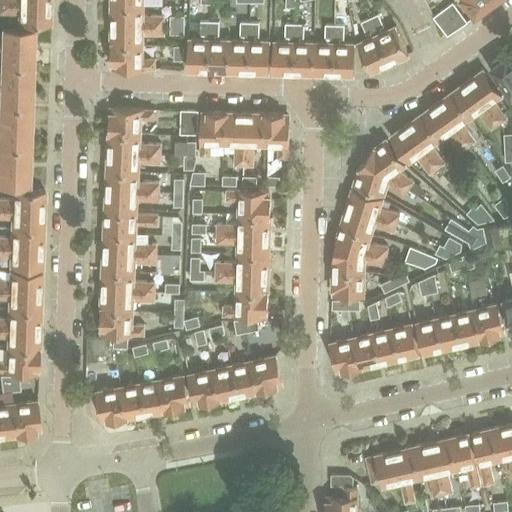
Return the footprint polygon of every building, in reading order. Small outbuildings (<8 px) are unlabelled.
[(454,0),(435,14),(449,33),(468,19),(454,0)] [(465,0),(476,15),(496,0),(465,0)] [(18,23),(34,23),(50,23),(50,13),(51,13),(51,4),(0,3),(0,11),(18,12),(18,23)] [(143,14),(143,4),(112,4),(112,14),(111,14),(111,23),(164,23),(164,14),(143,14)] [(380,13),(372,16),(392,61),(410,53),(398,25),(384,31),(382,26),(385,25),(380,13)] [(170,23),(184,24),(184,15),(170,15),(170,23)] [(362,21),(367,33),(373,30),(375,35),(361,41),(373,69),(392,61),(372,16),(362,21)] [(202,69),(209,70),(211,19),(201,19),(201,33),(206,33),(205,37),(189,37),(188,67),(188,69),(189,69),(189,68),(202,69)] [(229,70),(230,38),(216,37),(216,33),(220,33),(220,19),(211,19),(209,70),(215,70),(215,69),(229,70)] [(245,38),(230,38),(229,70),(243,70),(243,71),(249,71),(251,20),(242,20),(241,34),(246,34),(245,38)] [(260,21),(251,20),(249,71),(255,71),(269,71),(269,59),(270,39),(256,38),(256,34),(260,34),(260,21)] [(287,72),(295,72),(296,23),(287,22),(287,36),(290,35),(290,40),(274,40),(273,71),(287,71),(287,72)] [(111,41),(143,42),(143,32),(164,32),(164,23),(111,23),(111,33),(111,41)] [(184,24),(170,23),(170,32),(184,33),(184,24)] [(306,23),(296,23),(295,72),(299,72),(315,72),(315,41),(301,40),(301,36),(305,36),(306,23)] [(329,41),(315,41),(315,72),(328,73),(327,73),(334,73),(336,24),(327,23),(326,36),(330,36),(329,41)] [(336,24),(334,73),(340,74),(339,73),(354,74),(355,42),(340,41),(340,37),(344,37),(344,24),(336,24)] [(34,27),(22,26),(3,26),(3,37),(0,36),(0,44),(33,46),(34,27)] [(143,57),(143,42),(111,41),(111,61),(116,61),(116,67),(115,67),(146,68),(146,67),(155,67),(155,57),(143,57)] [(33,65),(33,46),(0,44),(0,54),(2,55),(2,64),(33,65)] [(183,45),(174,44),(174,58),(183,58),(183,45)] [(511,57),(509,52),(503,56),(501,55),(492,61),(493,62),(491,64),(511,92),(510,93),(511,98),(511,57)] [(33,65),(2,64),(1,75),(0,74),(0,83),(32,85),(33,65)] [(467,81),(497,124),(505,118),(493,102),(502,96),(484,69),(467,81)] [(467,81),(452,92),(470,118),(478,112),(489,129),(497,124),(467,81)] [(31,104),(32,85),(0,83),(0,93),(1,94),(0,103),(31,104)] [(452,92),(436,103),(466,146),(473,140),(462,124),(470,118),(452,92)] [(436,103),(421,114),(439,139),(447,134),(458,151),(466,146),(436,103)] [(30,108),(16,107),(0,107),(0,111),(0,125),(31,127),(31,108),(31,107),(30,108)] [(110,112),(109,129),(139,130),(139,118),(153,119),(154,109),(154,108),(143,108),(115,107),(115,112),(110,112)] [(181,121),(181,127),(181,132),(198,133),(198,109),(196,109),(196,110),(187,110),(187,109),(181,109),(181,121)] [(202,109),(202,115),(202,116),(202,128),(201,153),(211,153),(212,141),(224,142),(225,110),(208,110),(202,109)] [(235,163),(244,163),(246,111),(236,110),(236,111),(225,110),(224,142),(236,142),(235,163)] [(255,111),(246,111),(244,163),(253,164),(254,143),(266,143),(267,112),(255,111)] [(289,112),(284,112),(267,112),(266,143),(278,144),(278,156),(287,156),(287,158),(288,158),(288,145),(289,112)] [(421,114),(405,124),(435,167),(442,162),(431,145),(439,139),(421,114)] [(405,124),(398,129),(391,135),(408,160),(416,154),(428,172),(435,167),(405,124)] [(0,145),(30,146),(31,127),(0,125),(0,145)] [(108,140),(108,150),(160,153),(161,144),(138,143),(139,130),(109,129),(109,140),(108,140)] [(406,162),(388,137),(374,146),(372,149),(371,148),(369,151),(370,152),(366,156),(409,187),(414,180),(398,169),(406,162)] [(187,140),(187,154),(196,154),(196,140),(187,140)] [(0,164),(29,166),(30,146),(0,145),(0,164)] [(107,169),(137,171),(138,161),(160,162),(160,153),(108,150),(107,159),(108,159),(107,169)] [(198,154),(196,154),(187,154),(184,154),(184,168),(194,168),(198,154)] [(359,167),(354,183),(384,193),(387,185),(404,195),(409,187),(366,156),(363,161),(362,161),(360,164),(361,164),(359,167)] [(495,169),(503,180),(511,175),(503,163),(495,169)] [(0,184),(29,185),(29,166),(0,164),(0,184)] [(137,171),(107,169),(107,178),(106,188),(159,191),(159,181),(137,180),(137,171)] [(193,171),(190,183),(205,184),(205,171),(193,171)] [(236,184),(237,175),(223,174),(222,183),(236,184)] [(265,174),(265,184),(279,184),(280,175),(265,174)] [(257,175),(243,175),(243,184),(257,184),(257,175)] [(174,177),(174,191),(183,191),(184,177),(174,177)] [(348,201),(347,204),(397,221),(400,212),(379,205),(382,196),(353,186),(350,196),(349,196),(349,197),(347,201),(348,201)] [(44,199),(45,189),(12,188),(12,198),(0,197),(0,206),(44,208),(45,199),(44,199)] [(106,208),(121,208),(136,209),(137,199),(159,200),(159,191),(106,188),(106,198),(106,208)] [(241,198),(240,211),(271,212),(272,195),(267,195),(268,190),(229,189),(228,198),(241,198)] [(183,205),(183,191),(174,191),(174,205),(183,205)] [(504,196),(495,203),(504,216),(508,215),(508,201),(504,196)] [(193,211),(202,211),(203,197),(193,197),(193,211)] [(481,202),(476,207),(488,220),(494,218),(481,202)] [(341,223),(371,232),(374,223),(394,229),(397,221),(347,204),(345,208),(344,213),(344,214),(341,223)] [(478,222),(488,220),(476,207),(474,205),(467,212),(478,222)] [(44,218),(44,208),(0,206),(0,216),(11,217),(11,227),(43,228),(43,218),(44,218)] [(106,211),(105,231),(136,233),(136,223),(158,224),(159,213),(106,211)] [(271,234),(271,212),(240,211),(240,223),(219,223),(218,232),(271,234)] [(173,220),(172,233),(182,234),(182,220),(173,220)] [(484,225),(488,245),(504,241),(499,221),(484,225)] [(207,222),(192,222),(192,231),(206,232),(207,222)] [(336,240),(335,245),(386,254),(388,245),(368,242),(371,232),(341,223),(338,233),(337,233),(337,236),(336,236),(335,240),(336,240)] [(473,224),(467,230),(481,243),(486,241),(483,226),(477,227),(473,224)] [(0,236),(0,245),(43,247),(43,237),(43,228),(11,227),(10,237),(0,236)] [(471,248),(481,243),(467,230),(461,237),(468,240),(471,248)] [(104,250),(157,253),(158,243),(135,242),(136,233),(105,231),(104,250)] [(239,242),(239,252),(270,252),(271,234),(218,232),(218,241),(239,242)] [(182,234),(172,233),(172,247),(181,248),(182,234)] [(444,245),(456,251),(461,249),(462,242),(449,235),(444,245)] [(192,236),(192,250),(201,250),(201,236),(192,236)] [(456,251),(444,245),(440,243),(435,251),(446,256),(456,251)] [(43,256),(43,247),(0,245),(0,254),(10,255),(10,265),(42,266),(42,256),(43,256)] [(385,263),(386,254),(335,245),(334,251),(333,251),(333,255),(334,255),(333,258),(333,269),(364,270),(365,260),(385,263)] [(157,262),(157,253),(104,250),(104,269),(134,271),(135,261),(157,262)] [(270,271),(270,252),(239,252),(239,261),(217,261),(217,270),(270,271)] [(462,254),(463,257),(465,266),(466,268),(474,265),(471,252),(462,254)] [(414,262),(425,266),(436,261),(417,254),(414,262)] [(200,256),(191,255),(191,269),(200,269),(200,256)] [(465,266),(463,257),(449,261),(452,270),(465,266)] [(180,258),(171,258),(171,271),(180,272),(180,258)] [(42,270),(25,269),(9,269),(9,279),(0,278),(0,287),(41,289),(42,280),(41,280),(42,270)] [(134,281),(134,271),(104,269),(103,288),(156,291),(156,282),(134,281)] [(205,269),(200,269),(191,269),(191,278),(205,278),(205,269)] [(363,295),(364,270),(333,269),(332,288),(337,288),(337,293),(337,294),(363,295)] [(269,293),(270,271),(217,270),(217,279),(238,280),(238,292),(269,293)] [(406,271),(393,277),(397,285),(410,279),(406,271)] [(430,292),(438,290),(434,273),(426,276),(430,292)] [(430,292),(426,276),(419,280),(422,294),(430,292)] [(385,291),(397,285),(393,277),(381,283),(385,291)] [(166,282),(165,291),(179,291),(179,282),(166,282)] [(41,299),(41,289),(0,287),(0,297),(8,298),(8,307),(40,308),(41,299)] [(103,288),(102,309),(133,310),(133,298),(155,299),(156,291),(103,288)] [(398,290),(386,296),(388,305),(402,298),(398,290)] [(269,293),(238,292),(237,304),(225,304),(225,314),(264,315),(264,309),(269,310),(269,293)] [(175,298),(175,311),(184,311),(184,298),(175,298)] [(333,307),(346,308),(346,299),(333,298),(333,307)] [(360,299),(346,299),(346,308),(360,308),(360,299)] [(376,301),(368,304),(371,318),(380,316),(376,301)] [(478,307),(485,337),(501,333),(500,329),(505,329),(498,303),(478,307)] [(0,325),(40,327),(40,318),(40,308),(8,307),(7,317),(0,316),(0,325)] [(478,307),(458,312),(464,342),(485,337),(478,307)] [(133,310),(102,309),(101,326),(107,326),(106,332),(145,334),(145,323),(132,323),(133,310)] [(184,311),(175,311),(174,325),(184,325),(184,311)] [(444,347),(464,342),(458,312),(438,317),(444,347)] [(185,319),(187,327),(200,323),(198,315),(185,319)] [(425,351),(444,347),(438,317),(418,322),(425,351)] [(237,332),(246,331),(243,319),(234,318),(237,332)] [(258,319),(243,319),(246,331),(259,328),(258,319)] [(392,327),(399,357),(419,353),(412,322),(392,327)] [(223,323),(209,327),(212,335),(225,332),(223,323)] [(40,337),(40,327),(0,325),(0,335),(6,336),(6,345),(39,346),(39,337),(40,337)] [(392,327),(371,331),(378,362),(386,361),(386,360),(399,357),(392,327)] [(204,328),(195,330),(198,343),(207,341),(204,328)] [(375,363),(378,362),(371,331),(351,336),(358,367),(375,363)] [(88,347),(107,348),(108,336),(89,335),(88,347)] [(343,370),(358,367),(351,336),(330,341),(336,367),(342,365),(343,370)] [(128,337),(114,337),(114,346),(128,347),(128,337)] [(167,337),(153,341),(155,349),(169,346),(167,337)] [(146,342),(133,346),(135,354),(148,351),(146,342)] [(38,365),(39,346),(6,345),(5,361),(0,360),(0,370),(34,372),(34,370),(33,370),(33,365),(38,365)] [(88,347),(88,360),(106,361),(107,348),(88,347)] [(282,379),(276,355),(276,354),(256,358),(254,358),(261,389),(277,385),(276,381),(282,379)] [(254,358),(233,363),(239,394),(245,393),(245,392),(261,389),(254,358)] [(211,368),(217,398),(233,395),(239,394),(233,363),(211,368)] [(189,373),(195,399),(200,397),(201,402),(217,398),(211,368),(189,373)] [(162,377),(168,408),(185,405),(184,400),(189,400),(187,388),(184,373),(162,377)] [(3,391),(14,390),(12,375),(1,374),(3,391)] [(162,377),(140,381),(146,413),(152,412),(152,411),(168,408),(162,377)] [(142,414),(146,413),(140,381),(118,386),(124,416),(140,413),(141,414),(142,414)] [(108,419),(124,416),(118,386),(105,388),(97,390),(97,389),(96,389),(101,416),(102,416),(107,415),(108,419)] [(37,399),(15,402),(19,433),(35,431),(35,426),(40,426),(37,399)] [(2,435),(19,433),(15,402),(0,403),(0,435),(1,436),(1,435),(2,435)] [(511,423),(493,427),(500,457),(510,455),(511,464),(511,423)] [(490,459),(500,457),(493,427),(475,431),(486,482),(495,480),(490,459)] [(452,436),(458,467),(468,465),(472,485),(481,483),(470,433),(452,436)] [(452,436),(433,441),(444,492),(453,490),(449,469),(458,467),(452,436)] [(435,494),(444,492),(433,441),(415,445),(421,476),(431,473),(435,494)] [(421,476),(415,445),(396,449),(403,479),(407,500),(416,498),(412,478),(421,476)] [(384,484),(403,479),(396,449),(368,455),(374,481),(383,479),(384,484)] [(332,485),(335,485),(335,486),(335,494),(331,494),(331,500),(326,500),(325,511),(357,511),(359,486),(354,486),(354,476),(351,473),(332,473),(332,485)] [(494,501),(495,510),(508,508),(508,499),(494,501)] [(465,504),(466,511),(474,511),(481,511),(479,503),(465,504)]
